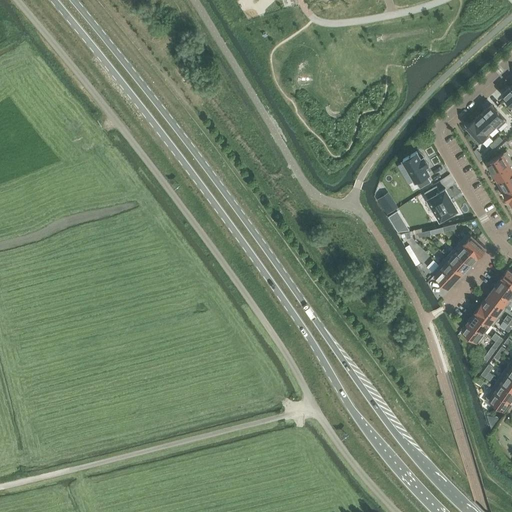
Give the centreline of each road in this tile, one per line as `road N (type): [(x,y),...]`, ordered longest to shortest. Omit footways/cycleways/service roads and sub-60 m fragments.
road 1 (primary): [(470,511),(401,440),(223,190),(71,0)]
road 2 (primary): [(52,0),(211,198),(349,406),(439,511)]
road 3 (unclassified): [(395,511),(313,407),(261,313),(17,0)]
road 4 (residential): [(499,242),(436,136),(440,123),(511,58)]
